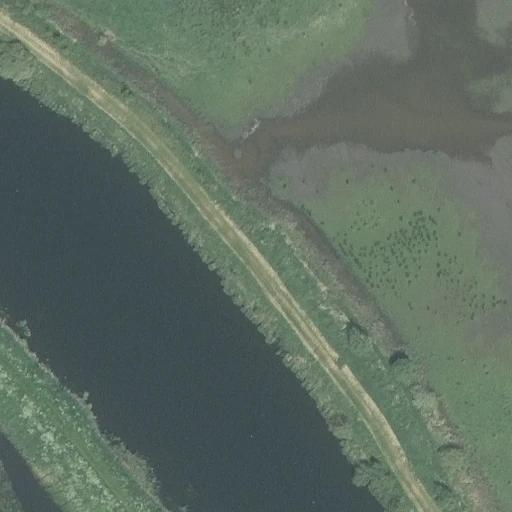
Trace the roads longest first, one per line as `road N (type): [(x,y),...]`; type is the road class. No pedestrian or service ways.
road 1 (track): [(0,20),(157,151),(365,406),(428,511)]
road 2 (track): [(0,370),(125,511)]
